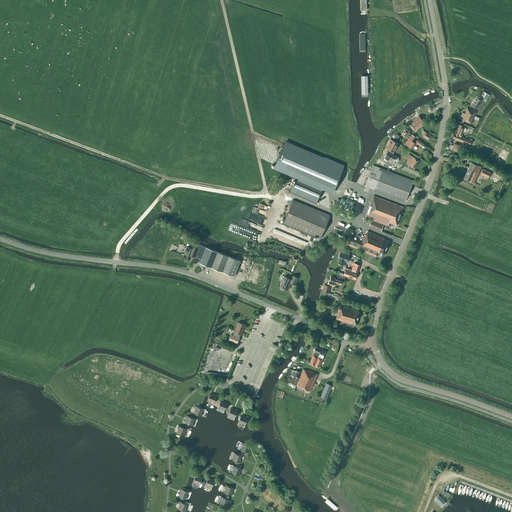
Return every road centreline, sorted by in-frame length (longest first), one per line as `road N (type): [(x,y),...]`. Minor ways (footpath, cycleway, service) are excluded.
road 1 (unclassified): [(372,341),(362,344),(182,271),(0,239)]
road 2 (tertiary): [(372,341),(441,138),(445,97),(429,0)]
road 3 (track): [(267,195),(161,176),(0,115)]
road 4 (track): [(289,195),(281,202),(267,195),(221,0)]
road 5 (tertiary): [(511,417),(403,379),(372,341)]
